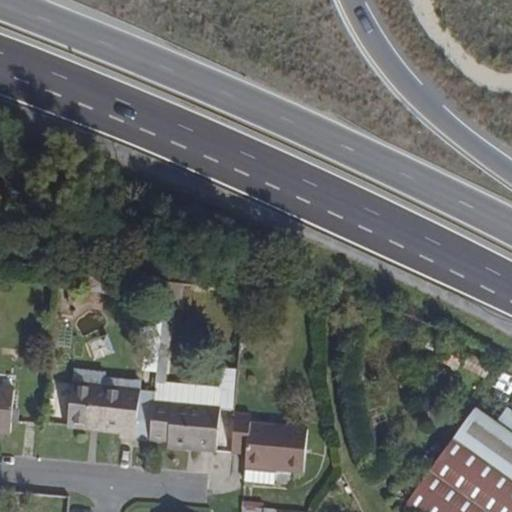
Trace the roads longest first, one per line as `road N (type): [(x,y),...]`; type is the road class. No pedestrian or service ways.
road 1 (trunk): [(0,57),(82,86),(511,285)]
road 2 (trunk): [(511,228),(343,146),(0,0)]
road 3 (trunk): [(511,169),(400,73),(353,0)]
road 4 (track): [(380,511),(350,421),(343,300)]
